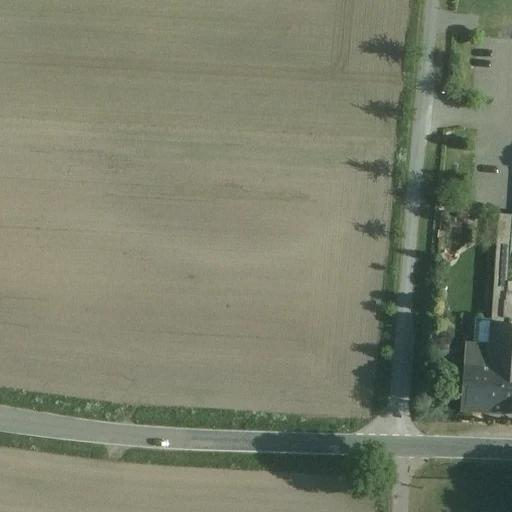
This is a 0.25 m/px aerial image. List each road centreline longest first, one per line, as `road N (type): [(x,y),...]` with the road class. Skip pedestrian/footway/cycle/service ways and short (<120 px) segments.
road 1 (unclassified): [(433,0),(398,447)]
road 2 (secondary): [(398,447),(179,440),(0,418)]
